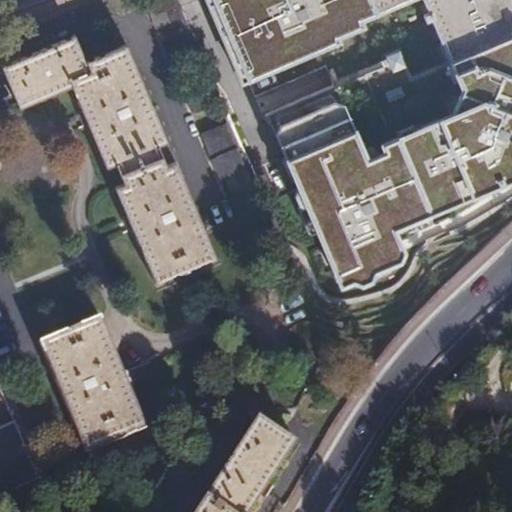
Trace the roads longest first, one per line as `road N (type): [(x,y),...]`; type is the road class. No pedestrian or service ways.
road 1 (tertiary): [(511,259),(418,356),(311,511)]
road 2 (tertiary): [(349,511),(418,406),(511,304)]
